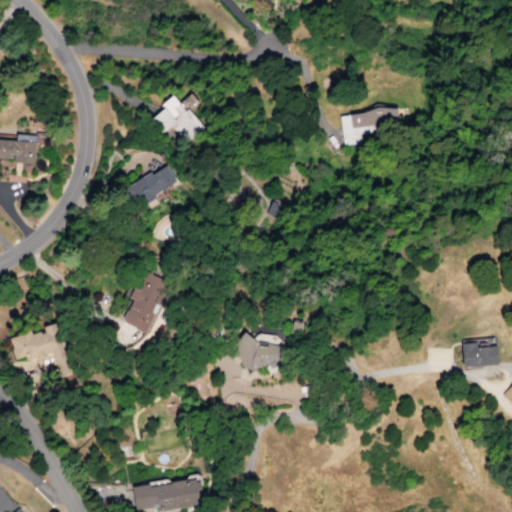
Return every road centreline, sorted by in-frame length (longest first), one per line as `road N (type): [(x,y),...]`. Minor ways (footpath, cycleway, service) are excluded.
road 1 (tertiary): [(18,0),(70,78),(79,148),(56,215),(0,260)]
road 2 (residential): [(56,53),(221,58),(262,43)]
road 3 (tertiary): [(69,511),(0,401)]
road 4 (track): [(510,511),(458,463),(444,414)]
